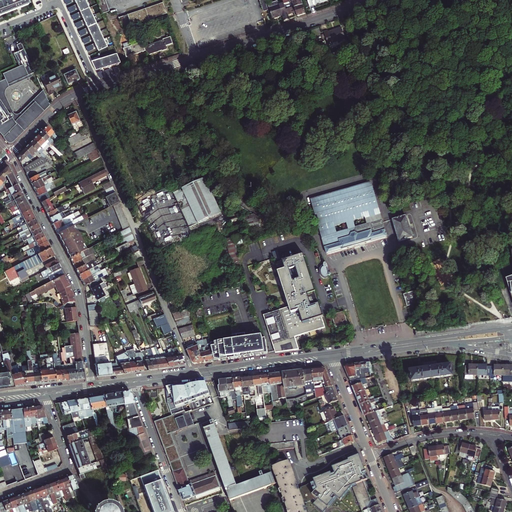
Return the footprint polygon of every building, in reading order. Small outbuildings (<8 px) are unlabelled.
[(0,14),(17,8),(18,8),(19,8),(20,7),(29,4),(27,0),(5,0),(0,2),(0,14)] [(79,8),(80,12),(89,7),(85,0),(77,4),(79,8)] [(105,0),(95,0),(101,14),(110,11),(105,0)] [(264,12),(268,11),(264,0),(263,0),(260,1),(264,12)] [(280,4),(269,7),(273,18),(283,15),(285,20),(286,19),(290,18),(287,9),(285,4),(285,2),(280,4)] [(168,14),(165,3),(119,19),(123,30),(168,14)] [(303,4),(295,6),(297,16),(302,14),(306,13),(303,4)] [(82,16),(84,19),(93,15),(89,7),(80,12),(82,16)] [(296,16),(293,7),(292,7),(287,9),(290,18),(296,16)] [(86,23),(87,27),(96,23),(93,15),(84,19),(86,23)] [(89,32),(91,36),(100,31),(96,23),(87,27),(89,32)] [(328,26),(324,28),(328,41),(345,36),(341,24),(334,26),(329,28),(328,26)] [(93,40),(94,43),(104,39),(100,31),(91,36),(93,40)] [(96,47),(98,52),(107,48),(104,39),(94,43),(96,47)] [(163,55),(168,53),(167,49),(174,47),(171,40),(165,42),(165,43),(146,49),(144,44),(131,48),(130,45),(125,46),(126,50),(125,50),(128,58),(137,55),(146,52),(149,59),(157,56),(163,54),(163,55)] [(35,71),(22,41),(19,43),(21,49),(16,51),(22,64),(5,72),(11,85),(34,75),(33,72),(35,71)] [(119,55),(111,57),(114,67),(118,65),(123,64),(119,55)] [(111,57),(103,60),(106,69),(110,68),(114,67),(111,57)] [(103,60),(94,63),(98,72),(102,70),(106,69),(103,60)] [(77,69),(65,74),(69,84),(75,81),(81,79),(77,69)] [(54,92),(52,88),(56,86),(61,84),(58,76),(53,78),(52,76),(43,80),(49,94),(54,92)] [(50,104),(44,92),(14,122),(17,126),(4,138),(6,141),(8,143),(9,143),(11,143),(12,142),(50,105),(50,104)] [(14,122),(12,118),(12,117),(13,116),(13,115),(12,114),(11,114),(10,113),(9,113),(0,99),(1,98),(0,97),(0,132),(1,134),(4,138),(17,126),(14,122)] [(72,114),(69,115),(73,124),(81,121),(77,111),(72,114)] [(45,128),(42,130),(49,137),(51,135),(57,141),(60,139),(47,126),(45,128)] [(69,139),(72,145),(75,144),(78,142),(82,140),(85,139),(88,137),(92,135),(90,128),(86,131),(82,132),(79,134),(77,135),(75,136),(72,137),(72,138),(69,139)] [(40,132),(38,135),(49,145),(51,143),(61,152),(63,150),(49,137),(42,130),(40,132)] [(49,145),(38,135),(36,137),(33,139),(45,150),(49,145)] [(29,143),(51,165),(53,162),(45,155),(48,152),(45,150),(33,139),(31,141),(29,143)] [(88,146),(85,148),(81,149),(78,151),(75,153),(80,158),(82,156),(85,155),(88,153),(89,153),(92,152),(95,150),(98,148),(95,142),(91,144),(88,146)] [(52,166),(51,165),(29,143),(26,146),(24,148),(32,156),(35,153),(39,157),(23,168),(28,178),(44,170),(52,166)] [(32,156),(24,148),(21,151),(18,154),(17,157),(19,160),(20,162),(27,156),(30,159),(32,156)] [(101,156),(98,148),(95,150),(92,152),(89,153),(93,160),(101,156)] [(3,169),(0,171),(0,179),(3,182),(3,183),(7,181),(5,178),(8,177),(11,183),(7,185),(9,188),(17,183),(9,166),(6,166),(3,169)] [(96,187),(93,182),(108,174),(107,171),(106,167),(79,181),(85,193),(96,187)] [(44,170),(28,178),(30,181),(31,183),(42,177),(46,175),(44,170)] [(51,175),(43,180),(42,177),(31,183),(33,188),(34,190),(52,181),(56,179),(55,176),(52,177),(51,175)] [(222,212),(206,178),(181,189),(197,224),(222,212)] [(111,179),(103,183),(106,189),(113,185),(111,179)] [(327,253),(357,244),(386,236),(370,180),(311,198),(327,253)] [(40,201),(47,198),(50,197),(47,191),(52,188),(51,185),(53,183),(52,181),(34,190),(36,193),(40,201)] [(9,192),(11,195),(21,190),(19,187),(17,183),(9,188),(6,189),(8,193),(9,192)] [(115,191),(113,185),(112,185),(107,188),(106,189),(109,194),(115,191)] [(53,192),(54,194),(66,188),(65,186),(53,192)] [(190,227),(197,224),(181,189),(174,193),(190,227)] [(8,201),(8,202),(23,195),(22,193),(21,190),(11,195),(10,196),(11,199),(8,201)] [(117,195),(115,191),(109,194),(105,196),(109,202),(107,203),(109,206),(113,204),(119,201),(117,195)] [(10,207),(26,199),(25,197),(23,195),(8,202),(7,203),(9,206),(10,207)] [(46,213),(53,209),(47,198),(40,201),(42,204),(46,213)] [(27,202),(26,199),(10,207),(13,212),(28,204),(27,202)] [(113,204),(123,229),(129,226),(119,201),(113,204)] [(12,212),(13,214),(16,212),(18,215),(30,208),(29,206),(28,204),(13,212),(12,212)] [(66,209),(63,204),(53,209),(46,213),(48,215),(49,218),(63,211),(66,209)] [(18,215),(11,218),(13,223),(33,213),(31,211),(30,208),(18,215)] [(63,211),(49,218),(51,221),(52,224),(73,213),(72,210),(64,213),(63,211)] [(21,225),(35,217),(34,215),(33,213),(13,223),(14,225),(17,223),(19,226),(21,225)] [(73,213),(52,224),(55,229),(57,233),(74,224),(84,219),(82,215),(74,219),(73,218),(75,216),(73,213)] [(255,213),(230,218),(232,228),(244,225),(246,234),(263,230),(260,217),(255,213)] [(406,215),(392,219),(398,240),(412,236),(406,215)] [(35,217),(21,225),(24,229),(37,222),(37,220),(35,217)] [(19,232),(21,237),(22,236),(40,227),(39,225),(37,222),(24,229),(19,232)] [(86,249),(74,224),(57,233),(66,251),(70,258),(86,249)] [(123,229),(118,232),(123,243),(132,238),(134,237),(129,226),(123,229)] [(40,227),(22,236),(24,241),(27,239),(42,231),(41,230),(40,227)] [(43,234),(42,231),(27,239),(29,243),(44,236),(43,234)] [(227,247),(233,269),(241,267),(235,245),(243,243),(241,235),(225,239),(227,247)] [(45,238),(44,236),(29,243),(24,246),(25,248),(23,249),(24,252),(27,250),(37,245),(47,240),(45,238)] [(134,241),(132,238),(123,243),(114,248),(116,251),(129,244),(134,241)] [(24,261),(50,247),(48,244),(47,240),(37,245),(27,250),(30,255),(23,258),(24,261)] [(133,252),(139,249),(137,244),(131,247),(133,252)] [(97,252),(93,245),(86,249),(70,258),(72,263),(75,268),(84,263),(81,258),(85,256),(86,258),(97,252)] [(5,270),(9,278),(25,270),(54,255),(52,251),(50,247),(24,261),(5,270)] [(142,256),(139,249),(133,252),(130,254),(134,261),(142,256)] [(95,253),(86,258),(85,256),(81,258),(84,263),(94,259),(97,257),(95,253)] [(264,316),(276,353),(287,352),(299,350),(295,337),(325,328),(322,318),(324,318),(304,255),(276,264),(290,308),(264,316)] [(45,264),(47,268),(58,262),(56,258),(54,259),(45,264)] [(77,272),(78,274),(90,267),(93,266),(96,264),(94,259),(84,263),(75,268),(77,272)] [(52,280),(64,274),(62,270),(60,266),(58,262),(47,268),(45,269),(42,271),(45,277),(50,275),(52,280)] [(328,277),(332,276),(332,273),(330,271),(327,264),(324,265),(320,272),(321,274),(324,276),(326,277),(328,277)] [(90,267),(78,274),(79,277),(81,279),(100,270),(98,267),(95,269),(93,266),(90,267)] [(138,266),(128,270),(129,271),(131,278),(134,283),(137,292),(138,293),(148,289),(147,286),(138,266)] [(100,270),(81,279),(83,283),(84,285),(88,284),(98,278),(107,273),(105,267),(100,270)] [(21,281),(28,277),(25,270),(9,278),(10,279),(18,275),(21,281)] [(59,290),(69,284),(68,283),(67,279),(64,274),(52,280),(47,282),(49,287),(55,284),(58,290),(59,290)] [(98,278),(88,284),(91,290),(96,300),(99,299),(100,301),(101,301),(103,300),(104,299),(102,297),(104,296),(101,290),(105,287),(102,282),(100,283),(98,278)] [(34,289),(24,294),(28,301),(32,298),(31,296),(36,293),(36,294),(49,287),(47,282),(38,287),(34,289)] [(134,283),(129,285),(133,294),(137,292),(134,283)] [(72,293),(69,284),(59,290),(59,292),(61,297),(62,302),(62,304),(66,302),(74,301),(72,293)] [(153,291),(139,296),(140,299),(141,303),(156,298),(154,295),(153,291)] [(415,291),(404,294),(407,307),(418,304),(415,291)] [(130,303),(133,310),(134,309),(135,312),(138,311),(137,308),(138,307),(135,301),(130,303)] [(75,313),(74,306),(67,307),(68,321),(68,322),(76,320),(75,313)] [(178,318),(181,317),(184,316),(187,315),(190,314),(189,308),(185,309),(183,310),(179,311),(176,311),(173,312),(175,318),(178,318)] [(95,309),(87,310),(89,325),(98,324),(96,309),(95,309)] [(344,311),(332,315),(336,327),(347,324),(344,311)] [(166,319),(164,312),(156,316),(152,317),(156,326),(160,324),(163,333),(171,330),(170,328),(166,319)] [(188,332),(191,331),(194,330),(193,324),(189,325),(186,326),(183,327),(179,328),(181,333),(184,332),(188,332)] [(69,362),(66,363),(68,379),(79,378),(84,377),(82,366),(81,354),(79,342),(78,332),(68,333),(69,345),(63,346),(65,357),(68,357),(69,362)] [(233,340),(210,342),(211,345),(215,360),(225,359),(249,356),(268,354),(266,340),(263,340),(262,336),(246,338),(245,333),(232,334),(233,340)] [(208,334),(202,336),(202,338),(203,341),(206,341),(207,345),(211,345),(210,342),(208,334)] [(206,361),(208,361),(203,341),(201,341),(202,346),(199,346),(202,362),(206,361)] [(207,345),(206,341),(203,341),(208,361),(211,360),(215,360),(211,345),(207,345)] [(93,353),(97,376),(104,375),(111,374),(110,368),(109,363),(107,342),(92,344),(93,353)] [(65,379),(68,379),(66,363),(65,357),(63,346),(63,345),(61,345),(61,350),(60,350),(61,359),(62,359),(63,362),(60,363),(62,380),(65,379)] [(194,362),(195,363),(202,362),(199,346),(198,345),(187,349),(192,361),(194,362)] [(152,353),(158,368),(160,368),(163,367),(156,349),(154,346),(150,348),(152,353)] [(177,346),(172,348),(179,365),(181,364),(184,364),(177,346)] [(165,367),(168,366),(162,352),(161,350),(160,347),(156,349),(163,367),(165,367)] [(176,365),(179,365),(172,348),(172,347),(167,349),(168,352),(173,366),(176,365)] [(146,351),(153,369),(155,368),(158,368),(152,353),(150,348),(146,350),(146,351)] [(162,352),(168,366),(170,366),(173,366),(168,352),(164,353),(163,349),(161,350),(162,352)] [(20,371),(13,372),(11,368),(8,360),(9,359),(6,350),(1,351),(2,355),(5,364),(6,370),(9,370),(9,372),(13,385),(19,385),(25,384),(20,371)] [(30,360),(33,383),(36,383),(40,382),(38,368),(37,358),(33,359),(30,356),(29,350),(25,351),(27,360),(30,360)] [(126,372),(130,372),(128,360),(127,353),(126,351),(122,352),(116,355),(117,358),(118,360),(123,373),(126,372)] [(148,369),(144,360),(142,355),(141,351),(134,352),(135,359),(137,371),(141,370),(148,369)] [(145,351),(146,354),(142,355),(144,360),(148,369),(150,369),(153,369),(146,351),(145,351)] [(53,361),(56,380),(59,380),(62,380),(60,363),(59,356),(57,357),(56,353),(52,353),(53,361)] [(51,381),(56,380),(53,361),(49,361),(48,356),(46,356),(46,354),(39,354),(40,358),(41,358),(45,358),(48,381),(51,381)] [(38,368),(40,382),(44,382),(48,381),(45,358),(41,358),(42,367),(38,368)] [(117,373),(123,373),(118,360),(117,358),(116,358),(117,362),(109,363),(110,368),(111,374),(117,373)] [(128,360),(130,372),(134,371),(137,371),(135,359),(128,360)] [(33,383),(30,360),(27,360),(27,364),(28,370),(22,371),(20,365),(19,360),(18,361),(16,361),(18,367),(20,371),(25,384),(28,384),(33,383)] [(471,362),(467,362),(467,364),(464,363),(463,373),(476,373),(477,363),(471,362)] [(369,364),(368,363),(361,364),(352,365),(353,371),(362,370),(366,370),(368,369),(370,373),(372,373),(370,369),(369,364)] [(486,364),(486,363),(483,363),(477,363),(476,373),(489,374),(489,364),(486,364)] [(372,373),(374,376),(375,380),(376,384),(378,387),(379,390),(380,394),(382,398),(383,401),(384,404),(386,408),(393,406),(391,402),(390,398),(388,395),(387,392),(385,388),(384,385),(383,381),(381,378),(380,374),(378,370),(377,367),(376,364),(370,366),(371,369),(372,373)] [(492,364),(489,364),(489,374),(501,375),(502,364),(496,364),(492,364)] [(508,364),(502,364),(501,375),(511,375),(511,365),(511,364),(508,364)] [(354,380),(353,371),(352,365),(348,366),(343,366),(342,368),(349,383),(357,381),(356,380),(354,380)] [(411,381),(451,375),(449,365),(441,366),(419,369),(409,371),(411,381)] [(322,382),(324,381),(319,368),(316,368),(312,369),(315,386),(317,386),(321,386),(321,384),(322,384),(322,382)] [(325,368),(324,368),(319,368),(324,381),(322,382),(322,384),(324,384),(326,388),(334,387),(332,382),(327,369),(325,368)] [(308,369),(304,370),(306,386),(307,388),(307,394),(316,392),(316,391),(315,389),(315,386),(312,369),(308,369)] [(288,372),(283,372),(286,388),(306,386),(304,370),(299,370),(288,372)] [(0,386),(2,387),(13,385),(9,372),(0,373),(0,386)] [(276,373),(279,390),(280,398),(284,398),(284,399),(287,399),(286,388),(283,372),(280,373),(276,373)] [(272,395),(273,400),(278,399),(277,393),(277,390),(279,390),(276,373),(273,373),(270,374),(273,392),(273,394),(272,395)] [(266,374),(261,375),(263,387),(268,387),(269,392),(273,392),(270,374),(266,374)] [(268,419),(267,410),(263,387),(261,375),(257,375),(253,376),(255,389),(255,391),(256,397),(256,399),(257,400),(259,418),(260,420),(268,419)] [(235,390),(236,396),(245,394),(243,377),(238,378),(234,378),(235,390)] [(230,391),(228,391),(227,379),(223,379),(220,380),(222,392),(221,392),(222,397),(228,397),(228,401),(230,408),(228,409),(230,415),(236,413),(234,407),(232,397),(230,391)] [(222,392),(220,380),(213,381),(219,398),(222,397),(221,392),(222,392)] [(351,390),(353,395),(363,392),(358,381),(357,381),(349,383),(351,390)] [(176,413),(184,410),(182,406),(211,396),(206,382),(175,385),(166,386),(166,388),(169,403),(172,414),(176,413)] [(335,390),(334,387),(326,388),(323,388),(324,396),(326,395),(330,403),(339,400),(338,397),(335,390)] [(134,402),(130,390),(126,391),(121,391),(125,403),(125,405),(126,412),(129,411),(131,410),(132,410),(130,403),(134,402)] [(108,406),(125,403),(121,391),(112,393),(102,395),(106,407),(111,426),(114,425),(111,411),(109,407),(108,407),(108,406)] [(356,401),(358,406),(368,402),(364,391),(363,392),(353,395),(356,401)] [(94,411),(94,408),(106,407),(102,395),(95,396),(87,397),(93,414),(97,423),(98,422),(97,412),(94,411)] [(288,399),(288,400),(289,407),(302,405),(301,403),(309,401),(308,395),(297,399),(288,399)] [(93,414),(87,397),(81,398),(76,399),(80,415),(81,418),(84,418),(83,415),(85,415),(88,414),(89,415),(93,414)] [(319,397),(317,398),(309,401),(301,403),(302,405),(303,408),(316,404),(321,402),(320,400),(319,397)] [(76,416),(80,415),(76,399),(72,400),(67,401),(71,412),(75,421),(76,424),(78,420),(76,416)] [(63,414),(71,412),(67,401),(63,401),(59,402),(63,414)] [(372,401),(368,402),(358,406),(359,409),(360,412),(364,411),(364,409),(370,407),(369,404),(373,403),(372,401)] [(132,412),(133,411),(134,417),(138,415),(134,402),(130,403),(132,410),(131,410),(132,412)] [(441,408),(443,422),(447,422),(451,421),(450,413),(449,407),(449,403),(446,403),(446,407),(441,408)] [(478,405),(478,403),(473,404),(472,406),(465,406),(465,407),(465,411),(466,419),(471,419),(474,419),(473,411),(479,411),(478,405)] [(490,407),(491,412),(492,420),(496,420),(499,420),(498,406),(493,407),(493,403),(490,404),(490,407)] [(434,410),(436,423),(439,423),(443,422),(441,408),(441,407),(436,407),(435,404),(433,405),(434,410)] [(32,406),(29,407),(31,423),(38,422),(37,421),(35,406),(32,406)] [(41,407),(40,406),(39,406),(35,406),(37,421),(44,421),(44,423),(48,422),(43,407),(41,407)] [(328,420),(329,422),(341,418),(339,412),(336,406),(325,411),(326,412),(322,413),(325,421),(328,420)] [(412,417),(413,426),(417,425),(421,425),(419,412),(419,409),(419,407),(419,406),(415,407),(416,411),(411,411),(412,417)] [(26,407),(23,408),(26,427),(32,426),(31,423),(29,407),(26,407)] [(361,415),(362,417),(366,415),(377,412),(375,409),(371,410),(370,408),(370,407),(364,409),(364,411),(360,412),(361,415)] [(28,442),(26,427),(23,408),(17,408),(11,409),(12,423),(13,438),(13,444),(19,443),(28,442)] [(511,410),(508,411),(508,408),(503,408),(504,420),(509,419),(510,426),(511,425),(511,410)] [(7,431),(7,438),(13,438),(12,423),(11,409),(7,410),(4,410),(4,416),(6,416),(6,420),(5,421),(6,430),(7,431)] [(154,420),(173,471),(184,468),(171,432),(194,424),(189,411),(186,412),(185,410),(184,410),(176,413),(172,414),(154,420)] [(434,410),(426,411),(428,424),(432,423),(436,423),(434,410)] [(377,412),(366,415),(367,420),(369,423),(379,419),(381,418),(378,411),(377,412)] [(419,412),(421,425),(425,424),(428,424),(426,411),(419,412)] [(466,419),(465,411),(457,412),(459,420),(463,420),(466,419)] [(450,413),(451,421),(455,421),(459,420),(457,412),(450,413)] [(128,417),(129,418),(127,419),(128,424),(128,427),(129,428),(142,426),(138,415),(134,417),(133,417),(131,418),(130,416),(128,417)] [(345,416),(341,418),(329,422),(331,426),(333,432),(339,430),(349,426),(347,421),(345,416)] [(259,439),(260,445),(271,444),(272,450),(285,448),(291,448),(296,447),(295,440),(298,440),(304,439),(311,438),(304,418),(270,422),(270,429),(256,431),(258,439),(259,439)] [(381,418),(379,419),(369,423),(370,427),(372,430),(380,427),(384,425),(381,418)] [(242,482),(236,485),(215,424),(214,424),(213,420),(210,420),(212,425),(204,427),(226,491),(243,485),(242,482)] [(76,424),(75,421),(63,425),(65,431),(67,435),(77,432),(78,431),(76,424)] [(250,421),(229,424),(230,430),(250,427),(250,421)] [(0,467),(10,463),(7,454),(2,442),(1,432),(0,422),(0,467)] [(92,426),(78,431),(77,432),(80,438),(82,437),(94,433),(92,426)] [(152,456),(142,426),(129,428),(130,438),(133,437),(140,459),(152,456)] [(351,432),(349,426),(339,430),(342,440),(353,436),(351,432)] [(373,434),(375,438),(383,435),(380,427),(372,430),(373,434)] [(77,432),(67,435),(68,439),(69,442),(80,438),(77,432)] [(39,434),(40,442),(53,437),(52,433),(45,436),(44,434),(39,434)] [(387,433),(383,435),(375,438),(376,441),(378,445),(386,442),(390,441),(387,433)] [(354,439),(353,436),(342,440),(340,441),(342,445),(340,446),(341,447),(355,441),(354,439)] [(40,448),(56,443),(53,437),(40,442),(38,442),(40,448)] [(91,463),(89,459),(86,460),(80,443),(83,442),(82,437),(80,438),(69,442),(72,452),(78,468),(91,463)] [(80,443),(86,460),(89,459),(83,442),(80,443)] [(56,443),(40,448),(38,449),(40,455),(58,449),(56,443)] [(462,445),(458,444),(456,454),(459,455),(460,453),(467,455),(469,446),(465,445),(462,445)] [(440,445),(435,446),(436,454),(448,453),(447,445),(443,446),(442,445),(440,445)] [(429,460),(437,459),(436,454),(435,446),(429,446),(427,447),(427,448),(422,449),(424,459),(429,458),(429,460)] [(469,446),(467,455),(475,457),(474,460),(478,461),(481,451),(476,450),(477,448),(474,448),(469,446)] [(332,474),(328,475),(314,480),(315,482),(301,487),(301,488),(300,489),(304,502),(313,499),(316,502),(314,505),(321,511),(325,511),(335,501),(332,498),(334,496),(337,497),(339,500),(341,501),(344,498),(353,487),(364,482),(367,481),(366,480),(365,476),(368,474),(367,472),(366,470),(364,464),(361,457),(360,458),(359,457),(358,453),(348,457),(350,461),(350,463),(334,468),(336,475),(333,476),(332,474)] [(391,455),(383,459),(385,463),(386,466),(400,460),(403,459),(401,455),(392,459),(391,455)] [(40,459),(33,461),(36,468),(43,466),(40,459)] [(400,460),(386,466),(387,469),(389,473),(397,469),(402,467),(400,460)] [(276,465),(273,469),(275,474),(278,485),(287,511),(307,511),(304,502),(291,463),(285,462),(276,465)] [(43,468),(45,472),(58,467),(57,465),(56,463),(43,468)] [(79,471),(80,474),(83,472),(93,469),(91,463),(78,468),(79,471)] [(43,468),(43,466),(36,468),(38,474),(45,472),(43,468)] [(484,470),(481,469),(479,477),(492,480),(493,476),(494,473),(491,472),(492,468),(485,466),(484,470)] [(177,481),(183,499),(196,495),(219,487),(220,486),(214,471),(188,480),(184,468),(173,471),(177,481)] [(144,474),(140,476),(153,511),(173,511),(168,497),(158,469),(144,474)] [(390,476),(392,480),(400,477),(397,469),(389,473),(390,476)] [(272,472),(242,482),(243,485),(272,475),(272,472)] [(400,491),(414,486),(409,473),(406,474),(400,477),(403,484),(398,486),(400,491)] [(71,476),(67,477),(73,490),(78,488),(74,476),(73,475),(71,476)] [(229,499),(275,483),(272,475),(243,485),(226,491),(225,491),(227,496),(228,496),(229,499)] [(64,483),(67,489),(65,489),(69,499),(73,497),(71,492),(73,491),(73,490),(67,477),(64,478),(61,479),(63,484),(64,483)] [(398,486),(403,484),(400,477),(392,480),(394,484),(395,487),(398,486)] [(491,484),(492,480),(479,477),(477,484),(490,488),(491,484)] [(59,480),(56,481),(61,495),(65,494),(65,496),(67,500),(69,499),(65,489),(67,489),(64,483),(63,484),(61,479),(59,480)] [(429,484),(427,480),(416,485),(418,489),(429,484)] [(51,488),(53,488),(55,493),(53,493),(57,503),(59,507),(61,506),(59,502),(61,502),(59,498),(62,497),(61,495),(56,481),(53,483),(50,484),(51,488)] [(380,505),(378,499),(372,501),(370,496),(365,484),(368,483),(367,481),(364,482),(353,487),(362,511),(363,511),(364,511),(380,505)] [(53,504),(57,503),(53,493),(55,493),(53,488),(51,488),(50,484),(46,485),(44,486),(48,496),(50,501),(52,501),(53,504)] [(54,511),(51,505),(50,501),(48,496),(44,486),(41,487),(38,488),(40,492),(39,493),(41,498),(42,497),(47,509),(47,511),(54,511)] [(220,490),(219,487),(196,495),(197,498),(220,490)] [(47,509),(42,497),(41,498),(39,493),(40,492),(38,488),(35,489),(32,490),(40,509),(41,511),(47,509)] [(447,493),(452,496),(456,491),(448,488),(447,493)] [(34,511),(40,509),(32,490),(29,491),(27,492),(28,497),(27,497),(29,502),(30,502),(34,510),(34,511)] [(28,497),(27,492),(23,493),(21,494),(24,504),(27,503),(30,511),(34,510),(30,502),(29,502),(27,497),(28,497)] [(404,499),(405,503),(418,497),(416,493),(412,494),(411,492),(402,495),(404,499)] [(498,495),(490,493),(489,498),(491,499),(490,503),(487,502),(472,498),(471,501),(486,505),(489,506),(492,506),(495,507),(504,509),(505,506),(506,502),(497,500),(499,495),(498,495)] [(17,496),(15,496),(17,501),(15,502),(17,507),(19,506),(20,511),(26,511),(27,511),(24,504),(21,494),(17,496)] [(17,507),(15,502),(17,501),(15,496),(12,498),(9,499),(12,508),(13,511),(20,511),(19,506),(17,507)] [(406,506),(408,509),(416,506),(421,504),(418,497),(405,503),(406,506)] [(3,501),(6,510),(12,508),(9,499),(6,500),(3,501)] [(119,511),(120,511),(120,510),(119,509),(119,507),(118,506),(117,505),(116,504),(115,503),(114,502),(113,502),(112,501),(111,501),(109,501),(108,500),(107,500),(105,500),(104,500),(103,501),(102,501),(100,502),(99,502),(98,503),(97,504),(96,505),(96,506),(95,507),(94,508),(94,510),(93,511),(119,511)]
